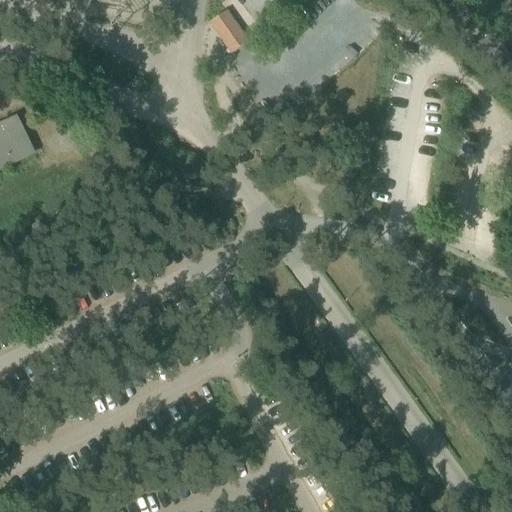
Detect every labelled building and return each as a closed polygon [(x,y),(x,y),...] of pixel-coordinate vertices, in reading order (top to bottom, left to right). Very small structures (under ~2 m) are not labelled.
[(87,0),(85,12),(127,21),(142,11),(144,0),(87,0)] [(226,12),(210,24),(213,29),(230,17),(226,12)] [(244,37),(227,49),(231,54),(248,42),(244,37)] [(0,126),(0,169),(32,154),(15,119),(0,126)] [(511,376),(507,370),(500,374),(511,390),(511,376)]
